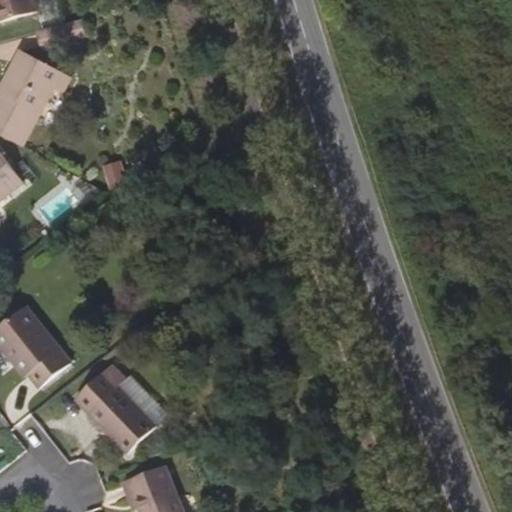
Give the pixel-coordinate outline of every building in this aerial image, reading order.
[(34,0),(0,0),(0,21),(1,25),(39,15),(34,0)] [(71,43),(66,25),(39,32),(44,50),(71,43)] [(0,105),(0,136),(25,150),(56,93),(63,97),(71,81),(21,53),(13,68),(19,72),(4,98),(0,105)] [(0,91),(0,94),(4,98),(19,72),(13,68),(0,91)] [(0,201),(24,182),(0,152),(0,201)] [(13,351),(31,374),(61,352),(28,309),(0,330),(0,342),(9,354),(13,351)] [(28,377),(31,374),(13,351),(9,354),(28,377)] [(141,409),(153,398),(132,377),(128,381),(114,366),(79,401),(131,455),(158,427),(141,409)] [(169,416),(153,398),(141,409),(158,427),(169,416)] [(132,480),(143,508),(144,511),(186,511),(168,466),(132,480)] [(137,511),(143,508),(132,480),(126,483),(137,511)]
